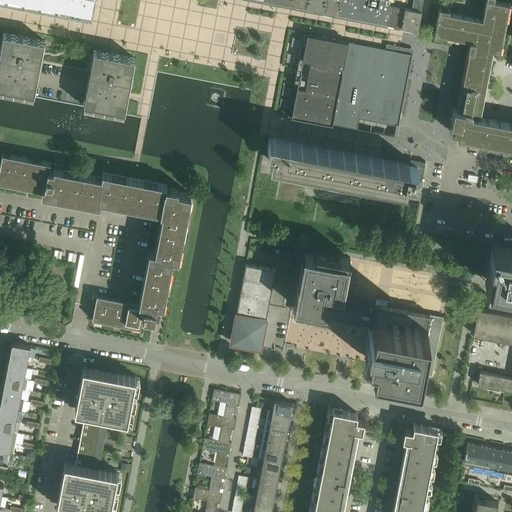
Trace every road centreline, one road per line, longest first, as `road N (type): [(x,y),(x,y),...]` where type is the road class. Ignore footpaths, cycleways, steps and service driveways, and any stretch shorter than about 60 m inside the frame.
road 1 (residential): [(0,325),(250,377)]
road 2 (residential): [(250,377),(384,403)]
road 3 (residential): [(224,511),(250,377)]
road 4 (residential): [(384,403),(511,428)]
